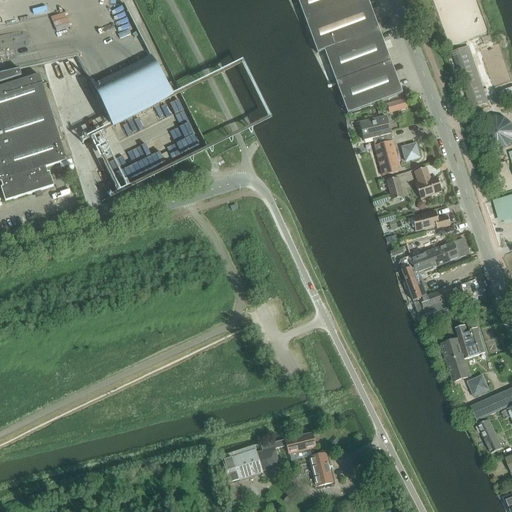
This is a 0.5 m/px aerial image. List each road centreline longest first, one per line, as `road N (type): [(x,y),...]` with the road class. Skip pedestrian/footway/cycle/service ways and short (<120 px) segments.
road 1 (unclassified): [(423,511),(266,196),(243,181)]
road 2 (tertiary): [(511,317),(395,0)]
road 3 (tertiary): [(0,259),(243,181)]
